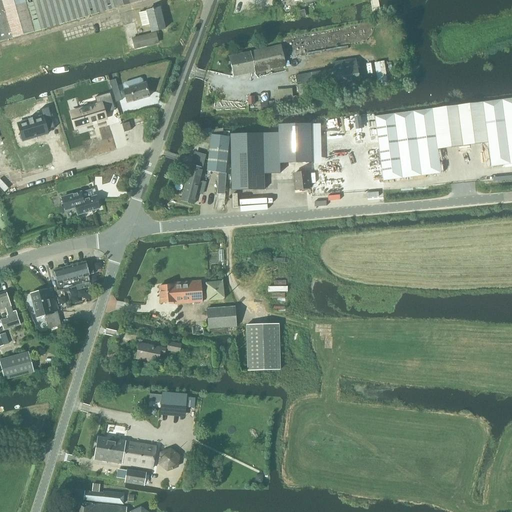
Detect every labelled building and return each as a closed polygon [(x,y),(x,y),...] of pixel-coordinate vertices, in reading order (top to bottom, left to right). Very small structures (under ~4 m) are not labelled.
[(0,0),(0,41),(144,0),(0,0)] [(146,11),(139,13),(142,26),(150,24),(151,32),(165,29),(160,8),(146,11)] [(135,48),(146,46),(158,43),(155,33),(132,39),(135,48)] [(233,77),(285,66),(281,45),(229,56),(233,77)] [(377,78),(359,81),(355,59),(333,63),(334,69),(295,76),(299,96),(337,89),(338,94),(378,87),(377,78)] [(145,83),(143,84),(142,79),(140,78),(135,80),(134,82),(136,86),(129,88),(130,89),(123,91),(126,99),(132,97),(134,101),(149,97),(145,83)] [(122,100),(117,85),(111,87),(116,102),(122,100)] [(81,116),(73,119),(74,122),(74,124),(75,124),(75,127),(75,128),(77,127),(79,126),(79,127),(84,125),(86,124),(86,125),(88,124),(92,123),(96,121),(96,122),(105,119),(102,109),(114,106),(110,93),(94,98),(97,105),(79,111),(81,116)] [(441,174),(438,150),(487,143),(491,167),(511,164),(511,98),(374,117),(383,181),(441,174)] [(28,121),(18,124),(23,141),(48,134),(47,131),(55,128),(48,107),(40,109),(42,117),(33,119),(32,118),(32,120),(28,121),(28,119),(27,120),(28,121)] [(122,124),(124,132),(131,130),(129,122),(122,124)] [(236,135),(231,135),(232,184),(232,190),(246,190),(264,190),(263,174),(280,173),(279,163),(292,163),(311,162),(310,125),(278,126),(278,133),(251,134),(236,135)] [(200,161),(194,161),(194,175),(200,175),(200,177),(207,177),(207,175),(210,175),(210,177),(215,177),(215,175),(225,175),(225,161),(216,161),(216,153),(200,153),(200,161)] [(307,172),(294,174),(296,191),(310,189),(307,172)] [(187,191),(181,191),(181,205),(187,205),(187,206),(194,206),(194,204),(197,204),(197,206),(201,206),(201,204),(207,204),(207,201),(215,201),(215,193),(207,193),(207,191),(203,191),(203,183),(187,183),(187,191)] [(91,212),(91,211),(99,208),(95,197),(83,200),(80,192),(61,198),(65,210),(75,207),(78,215),(86,212),(86,213),(91,212)] [(54,271),(58,283),(60,289),(76,285),(77,290),(91,286),(88,275),(94,274),(90,261),(85,263),(85,262),(54,271)] [(175,305),(201,303),(200,281),(174,283),(174,285),(159,287),(161,303),(175,302),(175,305)] [(222,282),(206,283),(207,304),(224,303),(222,282)] [(46,290),(36,293),(31,294),(37,318),(45,316),(48,329),(61,326),(57,312),(52,313),(46,290)] [(7,318),(17,315),(16,311),(12,312),(6,292),(0,293),(0,309),(5,308),(7,316),(6,316),(7,318)] [(207,309),(208,329),(237,328),(235,307),(207,309)] [(17,315),(7,318),(0,321),(4,331),(20,325),(17,315)] [(246,325),(247,371),(280,370),(278,324),(246,325)] [(0,347),(9,344),(5,334),(0,335),(0,347)] [(182,345),(169,342),(167,351),(180,354),(182,345)] [(164,356),(165,349),(139,344),(136,359),(158,363),(159,355),(164,356)] [(0,363),(4,380),(25,375),(34,372),(29,352),(0,360),(0,363)] [(161,402),(160,405),(186,408),(193,408),(194,398),(187,397),(187,395),(161,393),(161,395),(161,402)] [(98,437),(94,460),(122,464),(152,469),(156,447),(125,442),(125,441),(98,437)] [(125,482),(144,485),(145,474),(127,471),(125,482)] [(99,493),(100,485),(93,484),(92,492),(84,491),(83,500),(123,504),(124,494),(103,492),(103,493),(99,493)] [(126,511),(127,508),(76,503),(75,511),(126,511)] [(153,511),(153,510),(151,508),(150,506),(148,505),(145,504),(143,503),(141,503),(138,503),(136,504),(134,505),(132,507),(130,509),(129,511),(128,511),(153,511)]
